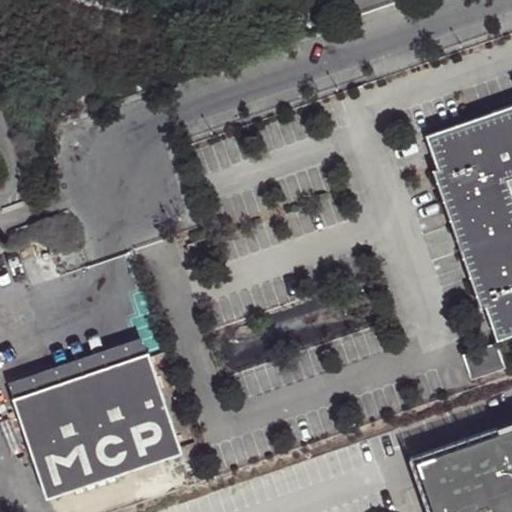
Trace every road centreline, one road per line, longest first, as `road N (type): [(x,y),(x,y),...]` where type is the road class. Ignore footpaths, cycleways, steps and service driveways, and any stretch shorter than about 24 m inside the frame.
road 1 (unclassified): [(510,0),(148,127),(85,194),(41,211)]
road 2 (unknown): [(0,356),(79,299),(127,149)]
